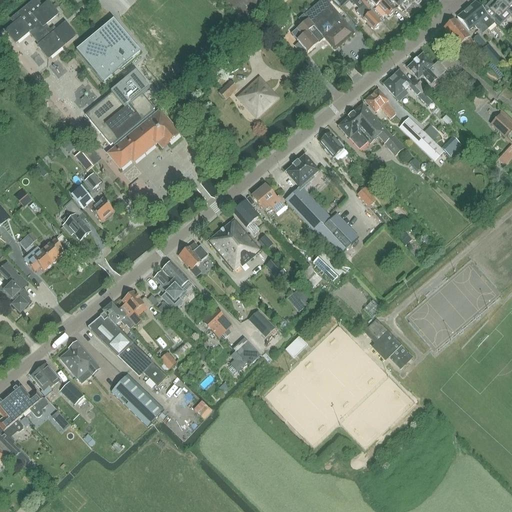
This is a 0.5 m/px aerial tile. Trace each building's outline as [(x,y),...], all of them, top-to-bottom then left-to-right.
[(14,24),(5,32),(15,44),(29,33),(33,38),(34,36),(41,44),(39,45),(37,47),(48,60),(76,37),(65,24),(56,31),(54,29),(50,32),(46,27),(44,29),(43,28),(58,15),(55,11),(52,7),(48,3),(42,8),(35,0),(11,20),(14,24)] [(300,26),(291,34),(297,41),(308,54),(324,40),(334,52),(355,35),(342,20),(325,0),(322,0),(309,11),(304,16),(306,18),(308,20),(301,27),(300,26)] [(362,0),(349,0),(359,10),(356,13),(373,31),(381,24),(368,10),(370,8),(362,0)] [(385,0),(371,0),(369,2),(376,8),(377,7),(388,17),(395,9),(385,0)] [(511,17),(511,3),(510,1),(507,4),(503,0),(494,0),(494,1),(493,3),(491,1),(485,7),(489,11),(486,13),(495,22),(505,22),(510,16),(511,17)] [(485,26),(488,30),(495,24),(487,15),(486,16),(474,3),(457,18),(469,31),(474,27),(478,31),(485,26)] [(76,52),(103,84),(140,53),(113,21),(76,52)] [(482,53),(479,50),(471,41),(454,21),(443,29),(459,48),(464,43),(468,49),(466,50),(474,60),(482,53)] [(471,41),(479,50),(486,45),(478,35),(471,41)] [(489,45),(481,51),(483,53),(495,67),(503,61),(489,45)] [(437,63),(433,67),(422,55),(407,69),(418,81),(422,77),(432,86),(437,81),(437,80),(446,72),(437,63)] [(399,72),(391,79),(403,92),(404,91),(408,87),(417,97),(426,107),(432,102),(424,93),(423,93),(421,95),(414,87),(410,85),(399,72)] [(463,72),(459,77),(468,86),(473,81),(463,72)] [(40,93),(46,100),(53,94),(57,99),(69,89),(64,83),(69,80),(63,73),(40,93)] [(114,146),(117,149),(157,116),(154,112),(155,111),(143,96),(148,90),(136,75),(113,95),(86,117),(112,147),(114,146)] [(391,79),(383,85),(395,99),(399,104),(405,99),(401,94),(403,92),(391,79)] [(256,119),(277,100),(260,80),(239,100),(256,119)] [(423,93),(424,93),(427,90),(420,82),(414,87),(421,95),(423,93)] [(226,102),(237,91),(231,84),(219,95),(226,102)] [(386,104),(388,102),(378,90),(364,102),(375,114),(379,109),(390,121),(396,116),(395,112),(386,104)] [(390,137),(378,123),(363,106),(354,114),(353,113),(346,119),(347,120),(338,127),(348,139),(349,139),(359,151),(367,144),(370,147),(378,140),(395,158),(406,149),(393,135),(390,137)] [(180,136),(161,112),(157,116),(117,149),(109,156),(121,171),(132,163),(134,165),(158,145),(163,150),(180,136)] [(511,127),(500,116),(490,126),(504,139),(511,131),(511,127)] [(409,119),(399,129),(433,162),(443,151),(433,142),(424,133),(409,119)] [(337,152),(343,147),(338,141),(336,142),(330,134),(319,143),(325,150),(324,151),(327,155),(329,154),(333,159),(339,154),(337,152)] [(68,141),(63,146),(69,153),(74,148),(68,141)] [(455,141),(444,151),(450,157),(461,146),(455,141)] [(89,147),(81,153),(81,154),(93,168),(101,161),(89,147)] [(440,164),(445,156),(441,153),(436,161),(440,164)] [(312,177),(318,172),(304,157),(285,173),(299,189),(307,182),(311,186),(316,181),(312,177)] [(128,184),(145,202),(154,194),(138,176),(128,184)] [(95,177),(86,184),(92,192),(101,184),(95,177)] [(265,187),(252,198),(263,211),(264,213),(270,209),(276,215),(285,207),(278,198),(276,200),(265,187)] [(369,208),(376,202),(364,189),(357,195),(369,208)] [(104,201),(97,207),(83,190),(73,198),(80,206),(84,203),(102,224),(114,213),(104,201)] [(330,220),(329,219),(302,190),(287,203),(315,234),(338,258),(358,239),(336,215),(330,220)] [(15,198),(23,208),(31,201),(23,191),(15,198)] [(71,202),(64,209),(73,219),(63,228),(71,237),(73,235),(80,242),(90,233),(78,219),(82,215),(71,202)] [(254,235),(259,231),(253,223),(259,218),(246,203),(233,214),(254,238),(256,237),(254,235)] [(241,268),(261,252),(234,220),(208,243),(233,272),(240,267),(241,268)] [(34,244),(38,241),(32,234),(29,237),(34,244)] [(273,246),(265,236),(259,241),(268,251),(273,246)] [(26,240),(21,245),(26,251),(31,247),(34,244),(29,237),(26,240)] [(49,242),(40,250),(51,264),(52,263),(52,264),(54,264),(57,262),(56,259),(62,254),(58,250),(62,247),(54,239),(50,243),(49,242)] [(195,267),(208,256),(200,247),(198,249),(194,245),(180,257),(183,261),(182,262),(187,268),(189,267),(191,270),(190,271),(196,278),(201,274),(195,267)] [(40,250),(37,246),(23,259),(35,272),(40,268),(43,271),(46,268),(49,269),(51,267),(50,264),(51,264),(40,250)] [(340,262),(335,266),(323,254),(313,263),(333,283),(343,274),(344,275),(348,271),(340,262)] [(265,266),(275,278),(284,270),(274,258),(265,266)] [(15,304),(12,308),(20,316),(29,308),(28,307),(32,304),(24,296),(26,294),(23,291),(28,285),(18,275),(7,264),(0,271),(0,274),(8,283),(1,290),(15,304)] [(170,264),(162,272),(174,285),(173,286),(173,287),(167,293),(166,294),(162,298),(174,311),(182,303),(179,299),(192,286),(188,282),(170,264)] [(303,283),(314,273),(306,265),(295,275),(303,283)] [(173,287),(173,286),(160,273),(153,280),(166,294),(173,287)] [(313,275),(302,286),(309,293),(320,282),(313,275)] [(300,289),(293,295),(305,309),(312,303),(300,289)] [(125,305),(121,309),(131,322),(136,328),(142,323),(133,313),(143,305),(133,293),(122,302),(125,305)] [(151,297),(147,301),(153,307),(157,303),(151,297)] [(134,327),(119,310),(117,312),(112,306),(102,313),(103,314),(100,317),(100,318),(88,329),(109,349),(109,348),(155,394),(159,390),(157,388),(167,378),(132,345),(114,327),(120,322),(124,327),(126,325),(130,330),(134,327)] [(232,327),(224,319),(217,311),(204,324),(211,331),(219,340),(232,327)] [(275,329),(258,312),(248,322),(265,339),(275,329)] [(400,370),(412,358),(376,322),(364,334),(375,345),(373,347),(386,361),(389,359),(400,370)] [(293,359),(307,346),(299,338),(285,351),(293,359)] [(88,371),(92,377),(100,370),(77,343),(68,350),(69,352),(60,360),(77,381),(88,371)] [(178,349),(172,353),(177,359),(182,355),(178,349)] [(159,361),(169,371),(177,364),(167,353),(159,361)] [(235,355),(230,359),(235,364),(231,367),(238,375),(247,368),(235,355)] [(44,367),(31,378),(42,391),(40,393),(45,398),(52,392),(50,390),(60,381),(50,370),(48,372),(44,367)] [(127,377),(111,394),(147,428),(164,412),(127,377)] [(69,383),(60,393),(74,406),(83,397),(69,383)] [(17,402),(14,405),(23,416),(30,411),(36,418),(38,419),(39,419),(42,416),(43,415),(42,413),(41,411),(47,406),(36,393),(30,398),(19,385),(10,393),(17,402)] [(98,404),(103,395),(88,387),(83,397),(98,404)] [(23,416),(14,405),(7,396),(0,401),(0,414),(4,419),(0,423),(0,448),(11,460),(23,471),(31,462),(14,445),(16,443),(11,438),(17,433),(20,433),(24,429),(18,421),(23,416)] [(57,413),(51,418),(63,431),(69,426),(57,413)] [(95,444),(88,436),(82,440),(89,448),(95,444)]
